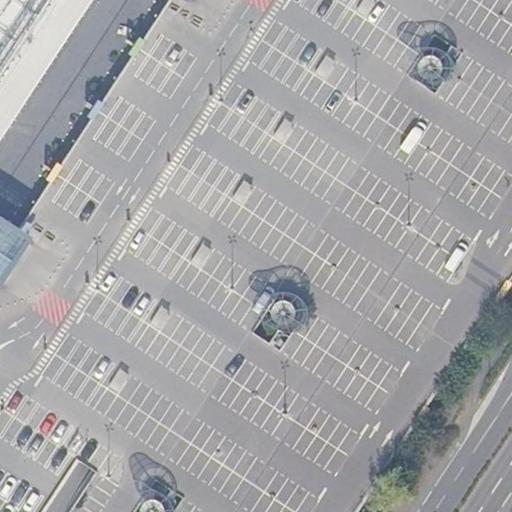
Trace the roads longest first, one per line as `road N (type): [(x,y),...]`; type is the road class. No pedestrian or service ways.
road 1 (unknown): [(148,79),(465,317)]
road 2 (secondary): [(511,394),(432,511)]
